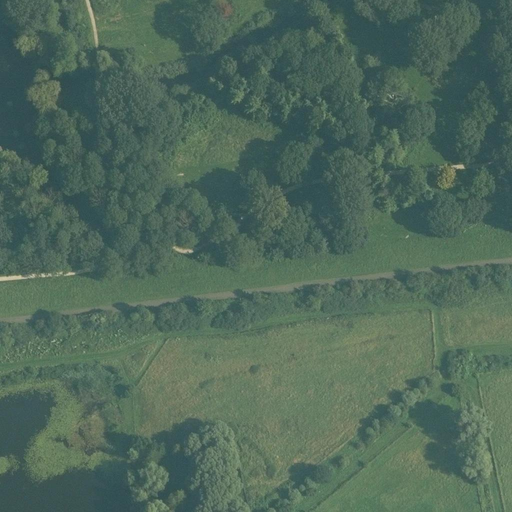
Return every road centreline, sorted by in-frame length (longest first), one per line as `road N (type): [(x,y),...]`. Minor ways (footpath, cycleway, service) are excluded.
road 1 (unclassified): [(0,322),(511,261)]
road 2 (track): [(0,367),(104,354),(166,335),(428,305),(440,311),(442,349)]
road 3 (track): [(305,511),(439,396),(442,349)]
